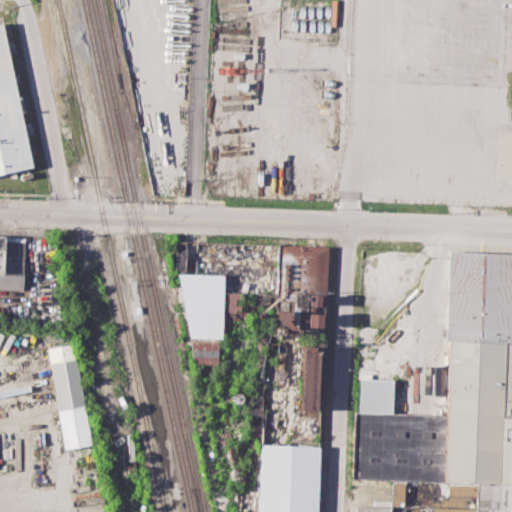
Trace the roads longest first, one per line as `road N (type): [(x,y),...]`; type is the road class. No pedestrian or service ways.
road 1 (tertiary): [(0,213),(511,232)]
road 2 (residential): [(348,224),(336,511)]
road 3 (residential): [(202,0),(193,219)]
